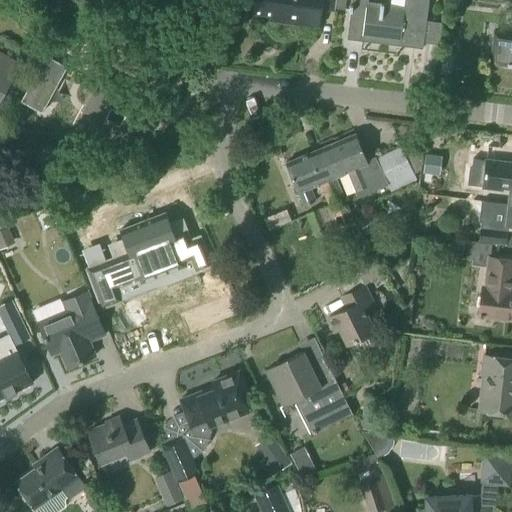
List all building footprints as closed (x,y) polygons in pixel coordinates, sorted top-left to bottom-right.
[(335,5),(335,1),(335,0),(254,0),(253,13),(285,16),(284,22),(318,26),(320,8),(334,10),(335,5)] [(422,48),(424,28),(427,0),(404,0),(404,6),(370,1),(369,0),(351,0),(347,38),(362,40),(363,38),(413,44),(413,47),(422,48)] [(511,33),(494,32),(490,63),(511,65),(511,33)] [(0,95),(17,64),(20,65),(0,53),(0,95)] [(36,72),(20,101),(42,112),(57,84),(36,72)] [(114,138),(112,141),(130,151),(153,109),(101,80),(79,119),(114,138)] [(321,147),(334,177),(346,171),(354,190),(364,186),(371,184),(363,165),(367,163),(355,133),(321,147)] [(375,159),(391,192),(417,179),(401,146),(375,159)] [(348,211),(334,177),(321,147),(285,162),(303,205),(314,201),(309,188),(319,184),(328,205),(333,217),(334,217),(338,227),(347,224),(343,213),(348,211)] [(483,180),(483,185),(510,188),(506,224),(511,225),(511,162),(486,160),(483,180)] [(333,217),(328,205),(318,209),(307,213),(316,236),(327,232),(327,231),(338,227),(334,217),(333,217)] [(105,261),(87,268),(104,306),(121,298),(116,286),(125,283),(139,278),(140,282),(181,267),(179,262),(194,256),(199,268),(211,263),(199,236),(190,240),(184,226),(172,230),(165,212),(119,229),(126,248),(113,253),(117,263),(108,267),(105,261)] [(492,243),(505,245),(507,229),(480,226),(478,242),(492,243)] [(478,242),(455,239),(453,257),(473,259),(472,264),(488,266),(486,286),(483,286),(479,316),(511,319),(511,259),(490,257),(492,243),(478,242)] [(347,343),(374,329),(363,306),(372,302),(363,284),(340,295),(346,307),(328,316),(331,322),(335,319),(347,343)] [(67,310),(37,322),(43,336),(51,354),(60,350),(67,367),(95,355),(89,343),(83,327),(99,320),(91,302),(87,290),(63,301),(67,310)] [(0,398),(34,383),(16,344),(32,336),(22,315),(6,322),(11,333),(0,337),(0,398)] [(332,373),(323,355),(309,362),(303,351),(265,369),(283,405),(293,399),(310,433),(351,412),(332,373)] [(511,358),(502,357),(483,355),(481,374),(485,374),(480,410),(511,413),(511,358)] [(180,399),(191,427),(208,421),(210,427),(250,413),(244,395),(248,393),(239,370),(212,381),(214,386),(206,388),(206,392),(200,394),(198,392),(180,399)] [(380,419),(383,397),(364,395),(360,428),(380,430),(380,429),(385,430),(386,420),(380,419)] [(150,451),(137,419),(123,424),(120,416),(105,422),(106,423),(87,431),(100,462),(131,450),(134,457),(150,451)] [(388,434),(362,430),(376,452),(383,449),(388,443),(388,434)] [(268,434),(252,447),(273,473),(289,459),(268,434)] [(194,474),(199,472),(181,435),(161,444),(191,510),(207,503),(194,474)] [(85,487),(57,447),(41,458),(43,461),(15,481),(37,511),(56,511),(65,506),(64,497),(69,494),(71,497),(85,487)] [(495,508),(493,508),(496,482),(507,483),(510,458),(485,455),(481,495),(470,495),(426,497),(426,511),(488,511),(488,510),(495,509),(495,508)] [(154,476),(158,486),(162,485),(168,502),(180,497),(169,470),(154,476)] [(395,503),(385,472),(373,476),(358,481),(368,511),(383,506),(395,503)] [(276,485),(254,494),(261,511),(300,511),(297,496),(291,481),(277,487),(276,485)]
